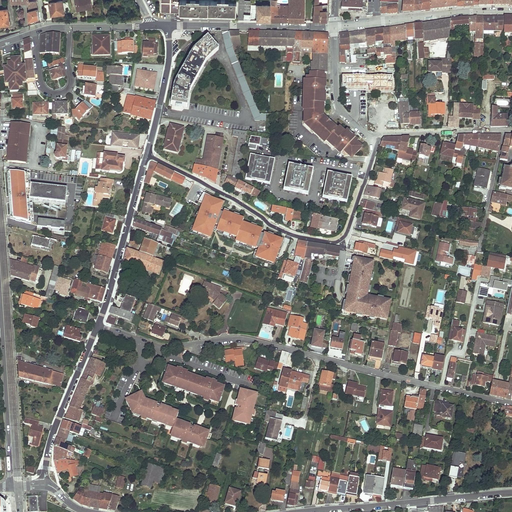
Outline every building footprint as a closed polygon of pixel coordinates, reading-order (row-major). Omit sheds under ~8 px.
[(36,0),(33,0),(29,1),(28,0),(10,0),(11,3),(18,3),(28,2),(28,11),(37,8),(36,0)] [(60,14),(64,13),(61,0),(58,0),(49,2),(51,15),(60,14)] [(92,8),(90,0),(74,0),(77,11),(81,10),(80,9),(86,8),(86,9),(92,8)] [(161,0),(161,11),(179,12),(179,11),(231,12),(236,12),(236,3),(236,0),(225,0),(161,0)] [(270,0),(270,4),(271,21),(277,21),(288,21),(288,4),(276,4),(276,0),(270,0)] [(288,0),(288,4),(288,21),(296,21),(304,22),(305,4),(304,4),(303,0),(288,0)] [(314,0),(313,22),(321,20),(328,20),(327,9),(327,4),(322,5),(318,5),(318,0),(314,0)] [(341,0),(341,9),(354,9),(362,10),(362,0),(341,0)] [(398,3),(398,0),(380,0),(380,8),(381,8),(381,15),(384,14),(397,13),(397,3),(398,3)] [(413,1),(413,2),(413,12),(421,11),(422,0),(421,0),(413,1)] [(429,10),(430,0),(421,0),(422,0),(421,11),(426,11),(429,10)] [(456,7),(456,0),(430,0),(429,10),(449,8),(456,7)] [(413,2),(403,1),(402,13),(407,12),(413,12),(413,2)] [(271,21),(270,4),(251,4),(251,12),(257,12),(257,20),(264,21),(271,21)] [(28,21),(39,17),(37,8),(28,11),(28,21)] [(0,27),(9,27),(6,11),(0,11),(0,27)] [(483,35),(483,31),(483,17),(479,17),(475,17),(475,32),(475,36),(483,36),(483,35)] [(503,37),(503,33),(504,17),(493,17),(483,17),(483,31),(493,31),(501,31),(501,37),(503,37)] [(450,20),(450,28),(449,34),(452,34),(452,33),(454,32),(453,26),(469,25),(468,18),(459,19),(450,20)] [(427,32),(450,28),(450,20),(446,20),(433,22),(422,24),(423,39),(423,44),(424,58),(427,58),(427,53),(428,53),(428,49),(427,49),(426,37),(427,37),(427,32)] [(423,39),(422,24),(416,25),(413,25),(414,38),(415,40),(423,39)] [(414,38),(413,25),(410,26),(405,26),(406,38),(414,38)] [(406,41),(406,38),(405,26),(397,27),(389,28),(391,48),(391,58),(395,58),(396,58),(394,41),(406,41)] [(391,48),(389,28),(385,29),(382,29),(383,42),(383,48),(391,48)] [(375,42),(383,42),(382,29),(377,30),(374,30),(375,42)] [(375,42),(374,30),(369,31),(365,32),(366,47),(368,47),(369,53),(376,52),(375,49),(375,42)] [(233,50),(229,32),(222,32),(226,50),(255,121),(266,121),(266,114),(259,114),(233,50)] [(233,50),(241,50),(239,32),(229,32),(233,50)] [(287,47),(287,33),(269,33),(248,32),(248,46),(287,47)] [(366,47),(365,32),(357,32),(348,33),(350,50),(350,55),(353,55),(353,49),(355,48),(360,47),(360,53),(365,53),(365,49),(367,49),(366,47)] [(53,33),(47,34),(41,35),(40,53),(58,54),(60,34),(53,33)] [(294,46),(295,33),(292,33),(287,33),(287,47),(287,52),(293,52),(293,47),(294,46)] [(304,33),(295,33),(294,46),(293,47),(293,52),(293,63),(300,63),(300,57),(300,48),(313,49),(313,34),(304,33)] [(340,34),(340,63),(345,63),(345,50),(350,50),(348,33),(345,33),(340,34)] [(313,34),(313,49),(313,53),(325,53),(327,53),(328,35),(319,34),(313,34)] [(93,47),(91,47),(91,55),(109,54),(109,36),(96,36),(93,36),(93,47)] [(206,61),(218,50),(207,38),(196,48),(197,49),(195,50),(193,53),(192,54),(191,54),(175,82),(174,84),(173,87),(170,104),(187,107),(189,92),(190,89),(205,63),(206,61)] [(148,44),(143,44),(142,57),(149,57),(149,54),(153,55),(153,54),(154,45),(155,45),(155,40),(149,40),(148,44)] [(125,41),(117,41),(118,53),(133,53),(133,41),(130,41),(125,41)] [(476,59),(483,59),(483,44),(479,44),(474,44),(474,59),(476,59)] [(313,53),(313,49),(300,48),(300,57),(303,57),(304,52),(313,53)] [(391,58),(391,48),(383,48),(375,49),(376,52),(376,57),(381,56),(380,53),(384,53),(384,56),(387,56),(387,59),(386,60),(386,64),(395,64),(395,58),(391,58)] [(325,53),(313,53),(312,63),(311,63),(310,74),(323,74),(324,74),(325,53)] [(4,67),(5,83),(9,83),(10,92),(18,91),(18,86),(22,86),(21,82),(26,82),(25,65),(20,66),(20,58),(7,59),(8,67),(4,67)] [(451,62),(451,59),(447,59),(441,59),(441,62),(428,62),(428,73),(448,73),(451,73),(451,62)] [(25,65),(26,82),(26,84),(35,83),(34,75),(32,60),(25,61),(25,65)] [(58,79),(62,78),(61,76),(65,75),(62,64),(59,65),(58,65),(53,66),(49,68),(52,79),(58,78),(58,79)] [(95,81),(97,82),(104,82),(103,72),(97,72),(98,70),(96,70),(96,68),(84,67),(80,67),(80,71),(78,71),(78,72),(78,76),(95,78),(95,81)] [(122,76),(123,68),(112,67),(110,85),(123,87),(124,82),(121,82),(120,82),(121,76),(122,76)] [(155,82),(157,74),(138,70),(135,86),(154,90),(155,82)] [(487,75),(482,75),(482,89),(487,89),(487,79),(492,79),(492,77),(496,77),(496,75),(489,75),(487,75)] [(321,97),(321,77),(308,77),(305,77),(305,81),(303,81),(303,84),(305,85),(305,92),(303,91),(303,96),(305,96),(305,112),(303,112),(303,124),(310,131),(311,130),(314,132),(324,121),(319,116),(320,115),(320,108),(319,108),(320,97),(321,97)] [(392,77),(342,77),(342,85),(369,85),(369,89),(392,89),(392,77)] [(95,97),(97,86),(85,84),(85,87),(83,87),(82,95),(84,95),(84,96),(95,97)] [(135,97),(128,95),(123,113),(131,115),(151,121),(156,100),(153,100),(152,101),(135,97)] [(12,100),(13,109),(23,109),(22,100),(23,100),(23,96),(13,97),(14,100),(12,100)] [(429,104),(429,115),(432,115),(445,114),(444,104),(435,104),(434,98),(428,98),(428,104),(429,104)] [(47,109),(47,103),(33,102),(33,114),(37,114),(37,115),(48,115),(48,109),(47,109)] [(63,104),(63,103),(51,103),(52,122),(55,122),(55,114),(67,114),(67,104),(63,104)] [(89,110),(82,103),(76,109),(72,110),(72,116),(74,115),(75,116),(79,120),(89,110)] [(409,103),(398,103),(399,122),(404,121),(404,124),(410,124),(409,113),(409,106),(409,104),(409,103)] [(448,117),(447,128),(453,128),(458,128),(459,119),(458,119),(459,105),(454,105),(453,117),(448,117)] [(468,119),(480,120),(480,114),(480,110),(476,110),(476,107),(473,107),(473,106),(459,105),(458,119),(459,119),(468,119)] [(491,105),(491,118),(503,118),(503,127),(505,127),(507,127),(507,114),(497,113),(497,106),(491,105)] [(412,113),(409,113),(410,124),(410,125),(416,125),(420,125),(419,113),(412,113)] [(491,118),(491,120),(491,127),(495,127),(503,127),(503,118),(491,118)] [(332,124),(326,119),(324,121),(314,132),(313,134),(318,139),(319,138),(321,136),(330,126),(332,124)] [(10,134),(28,136),(29,125),(11,123),(11,130),(10,134)] [(351,143),(359,151),(361,148),(353,140),(355,139),(346,131),(344,133),(339,128),(337,130),(332,124),(330,126),(335,132),(336,131),(344,138),(346,136),(352,141),(351,143)] [(177,153),(183,129),(170,126),(168,136),(164,149),(177,153)] [(335,132),(330,126),(321,136),(327,141),(326,143),(334,150),(336,149),(341,154),(343,152),(347,156),(354,156),(359,151),(351,143),(352,141),(346,136),(344,138),(336,131),(335,132)] [(232,178),(237,180),(239,177),(247,133),(234,130),(233,136),(239,137),(232,174),(234,175),(232,178)] [(128,148),(138,149),(139,138),(138,136),(126,134),(126,135),(125,135),(125,134),(113,133),(112,141),(116,142),(115,147),(123,148),(123,143),(128,144),(128,148)] [(28,136),(10,134),(9,148),(8,161),(25,163),(28,136)] [(197,160),(195,165),(217,170),(223,135),(216,134),(215,137),(208,136),(203,161),(197,160)] [(266,146),(267,138),(249,135),(248,148),(256,150),(257,144),(266,146)] [(469,146),(477,148),(480,135),(474,135),(468,136),(462,136),(458,136),(456,144),(463,145),(466,145),(465,147),(467,147),(467,148),(469,149),(469,146)] [(489,135),(480,135),(477,148),(498,152),(501,136),(489,135)] [(505,135),(502,148),(509,149),(509,148),(511,136),(508,135),(505,135)] [(319,138),(325,144),(326,143),(327,141),(321,136),(319,138)] [(409,137),(402,138),(398,151),(397,158),(411,161),(413,153),(406,151),(409,137)] [(398,151),(402,138),(392,138),(383,138),(382,140),(380,147),(398,151)] [(65,159),(67,141),(59,140),(58,140),(56,154),(55,155),(55,157),(56,159),(58,159),(59,158),(65,159)] [(455,147),(455,145),(449,144),(443,142),(440,159),(452,162),(455,147)] [(433,153),(434,149),(428,148),(420,146),(418,159),(423,160),(423,158),(428,159),(429,153),(433,153)] [(461,165),(464,149),(462,149),(457,148),(452,168),(458,169),(459,164),(461,165)] [(507,161),(509,149),(502,148),(500,160),(506,161),(507,161)] [(118,157),(118,155),(104,153),(102,171),(109,171),(109,169),(117,170),(119,171),(121,171),(122,170),(122,168),(121,167),(122,163),(124,164),(125,158),(118,157)] [(250,155),(245,179),(270,184),(273,172),(276,160),(250,155)] [(152,162),(150,163),(148,169),(153,171),(171,180),(174,173),(152,162)] [(501,175),(498,188),(511,190),(511,162),(511,167),(503,165),(502,169),(504,169),(503,175),(501,175)] [(214,184),(217,170),(195,165),(194,165),(192,173),(198,176),(214,184)] [(283,190),(309,195),(314,171),(300,168),(288,165),(283,190)] [(390,184),(390,183),(393,171),(386,168),(384,174),(380,172),(378,180),(376,179),(375,184),(382,186),(383,182),(390,184)] [(478,168),(474,186),(486,189),(490,171),(478,168)] [(149,185),(153,171),(148,169),(144,183),(149,185)] [(28,185),(28,175),(10,172),(13,220),(31,222),(29,199),(65,203),(67,189),(28,185)] [(184,183),(186,179),(174,173),(171,180),(174,182),(176,179),(184,183)] [(327,173),(322,198),(347,203),(352,178),(340,176),(327,173)] [(249,186),(237,180),(232,178),(228,176),(225,183),(235,188),(241,191),(246,193),(249,186)] [(96,200),(94,200),(93,206),(100,207),(101,201),(103,202),(103,197),(103,195),(110,196),(112,184),(113,185),(113,180),(101,179),(100,183),(99,183),(98,189),(96,188),(95,194),(96,194),(96,200)] [(190,189),(194,183),(187,180),(184,186),(190,189)] [(453,187),(454,183),(449,182),(448,185),(447,185),(443,201),(450,202),(451,197),(448,196),(449,194),(451,195),(452,190),(450,189),(451,186),(453,187)] [(384,192),(385,190),(367,186),(366,189),(364,195),(378,199),(380,191),(384,192)] [(262,192),(254,189),(250,195),(256,198),(258,194),(263,197),(263,196),(267,197),(268,195),(262,192)] [(172,200),(155,196),(155,194),(149,192),(149,195),(147,194),(146,198),(148,198),(147,201),(146,201),(143,213),(149,214),(150,209),(151,205),(154,206),(154,204),(170,208),(172,200)] [(511,196),(493,192),(491,202),(502,204),(502,202),(507,204),(507,202),(511,202),(511,196)] [(222,202),(203,195),(190,230),(209,237),(212,229),(220,210),(222,202)] [(424,204),(404,199),(402,209),(411,211),(410,217),(420,219),(424,204)] [(369,210),(371,203),(362,200),(362,203),(360,208),(367,210),(369,210)] [(176,218),(184,206),(177,202),(169,214),(176,218)] [(265,206),(257,202),(255,205),(263,210),(265,206)] [(381,213),(383,206),(378,205),(377,208),(376,207),(376,204),(371,203),(369,210),(376,212),(381,213)] [(434,216),(439,217),(441,208),(442,204),(437,203),(434,216)] [(300,223),(302,213),(272,207),(271,213),(285,216),(284,222),(288,223),(291,223),(291,221),(300,223)] [(475,222),(476,210),(458,208),(458,212),(461,212),(460,220),(469,221),(475,222)] [(242,218),(220,210),(212,229),(235,238),(241,221),(242,218)] [(317,215),(318,213),(310,211),(307,221),(312,222),(310,228),(317,229),(317,228),(335,232),(338,220),(317,215)] [(376,228),(378,218),(380,218),(381,213),(376,212),(374,217),(366,215),(365,214),(363,222),(362,224),(376,228)] [(102,231),(112,234),(115,223),(117,216),(107,213),(106,217),(105,217),(102,231)] [(38,219),(37,226),(64,230),(65,223),(38,219)] [(158,244),(160,245),(167,247),(170,248),(173,242),(173,241),(176,236),(165,231),(162,230),(162,229),(135,219),(133,226),(157,235),(154,242),(158,244)] [(263,229),(241,221),(235,238),(233,241),(255,250),(262,232),(263,229)] [(398,233),(409,236),(412,226),(400,223),(398,233)] [(165,231),(176,236),(178,230),(167,226),(165,230),(165,231)] [(282,239),(262,232),(255,250),(253,256),(273,264),(282,239)] [(45,239),(34,237),(31,245),(48,249),(51,240),(46,238),(45,239)] [(366,254),(368,247),(374,248),(376,241),(370,240),(365,239),(360,237),(359,240),(358,244),(356,244),(354,251),(366,254)] [(140,253),(153,257),(158,244),(154,242),(145,239),(142,246),(140,253)] [(114,253),(116,246),(99,241),(97,249),(98,249),(101,250),(99,256),(97,262),(110,266),(112,260),(111,260),(114,253)] [(304,258),(305,253),(308,242),(299,241),(295,257),(296,257),(300,258),(305,259),(305,258),(304,258)] [(170,248),(173,249),(180,252),(183,246),(173,242),(170,248)] [(339,257),(340,248),(326,246),(308,242),(305,253),(304,258),(305,258),(305,259),(304,263),(302,270),(301,272),(299,281),(303,283),(303,281),(307,282),(313,260),(310,259),(311,254),(311,252),(325,255),(333,256),(333,259),(335,259),(335,257),(339,257)] [(448,253),(450,244),(440,242),(436,262),(452,265),(453,259),(444,257),(445,252),(448,253)] [(187,255),(189,249),(186,248),(183,246),(180,252),(187,255)] [(381,249),(379,257),(392,260),(393,256),(405,259),(404,262),(413,265),(416,251),(399,247),(398,249),(393,248),(392,252),(381,249)] [(126,253),(124,262),(148,271),(152,258),(127,249),(126,253)] [(489,255),(486,267),(486,271),(482,270),(483,267),(474,265),(473,275),(481,277),(484,277),(483,283),(488,284),(490,274),(491,274),(492,275),(494,268),(498,269),(500,257),(501,255),(490,252),(489,255)] [(388,315),(391,301),(383,299),(383,301),(380,300),(380,299),(377,298),(370,297),(370,299),(366,298),(367,294),(367,291),(368,289),(366,289),(367,286),(368,287),(370,280),(371,275),(369,275),(370,272),(371,273),(373,262),(363,260),(363,255),(357,254),(356,259),(355,263),(353,262),(353,266),(354,267),(353,272),(352,272),(351,276),(352,276),(352,279),(350,278),(350,281),(349,287),(350,287),(349,294),(347,302),(347,305),(345,304),(344,311),(356,314),(357,312),(360,313),(360,315),(363,315),(370,317),(370,315),(375,316),(375,318),(379,318),(380,315),(383,316),(383,314),(388,315)] [(29,281),(29,280),(35,282),(41,262),(39,261),(37,267),(33,266),(33,267),(26,265),(29,258),(23,256),(21,263),(10,260),(11,275),(29,281)] [(473,259),(474,257),(468,256),(467,263),(474,265),(475,259),(473,259)] [(300,258),(296,257),(295,262),(287,260),(287,261),(284,260),(279,277),(282,278),(284,273),(296,276),(297,271),(300,262),(300,258)] [(164,263),(152,258),(148,271),(159,275),(163,265),(164,263)] [(110,266),(97,262),(96,264),(95,269),(107,273),(108,270),(110,266)] [(60,268),(54,266),(45,297),(47,298),(51,299),(60,268)] [(473,275),(472,280),(475,281),(475,283),(479,284),(481,277),(473,275)] [(511,285),(511,280),(511,279),(490,276),(488,287),(506,291),(507,285),(511,285)] [(66,296),(71,281),(58,278),(54,290),(59,291),(59,290),(61,290),(60,291),(60,294),(66,296)] [(80,281),(80,280),(75,279),(71,293),(86,298),(85,300),(89,301),(90,299),(100,302),(105,289),(88,283),(86,289),(80,287),(82,282),(80,281)] [(210,288),(211,285),(204,282),(201,293),(212,298),(213,297),(204,293),(206,287),(210,288)] [(219,294),(221,289),(211,285),(210,288),(206,287),(204,293),(213,297),(212,298),(212,299),(215,301),(213,304),(219,309),(228,300),(221,294),(220,295),(219,294)] [(467,292),(459,290),(456,302),(464,304),(465,300),(467,292)] [(34,298),(35,294),(26,291),(24,295),(23,295),(20,305),(37,309),(40,300),(34,298)] [(131,313),(136,299),(126,295),(120,310),(131,313)] [(503,304),(487,301),(485,310),(488,310),(485,323),(498,325),(503,304)] [(158,312),(160,308),(154,306),(149,304),(144,318),(153,322),(157,311),(158,312)] [(444,309),(427,306),(426,313),(425,317),(433,318),(436,319),(436,320),(441,322),(444,309)] [(88,319),(90,312),(76,307),(75,311),(78,312),(75,321),(87,324),(88,319)] [(132,314),(131,313),(120,310),(112,307),(111,310),(110,313),(130,320),(132,314)] [(284,326),(288,313),(267,307),(263,323),(275,326),(276,323),(279,324),(284,326)] [(186,318),(172,313),(168,323),(178,327),(179,323),(183,325),(184,322),(185,320),(186,318)] [(31,326),(31,327),(36,329),(39,319),(25,315),(23,323),(31,326)] [(290,326),(306,329),(308,323),(303,322),(304,318),(290,315),(288,325),(290,326)] [(460,322),(452,320),(449,338),(448,339),(459,342),(461,332),(458,332),(458,329),(460,322)] [(163,337),(167,327),(156,323),(153,333),(163,337)] [(358,324),(352,323),(350,331),(357,332),(358,326),(358,324)] [(392,331),(391,331),(389,345),(395,347),(397,333),(400,333),(402,325),(398,325),(394,323),(392,331)] [(67,326),(64,337),(80,342),(82,337),(79,336),(80,330),(67,326)] [(292,336),(292,337),(296,338),(304,340),(306,329),(290,326),(288,335),(292,336)] [(314,328),(311,345),(316,346),(321,347),(325,330),(314,328)] [(474,344),(473,352),(483,355),(485,347),(484,346),(484,344),(490,346),(491,343),(494,343),(496,336),(477,332),(475,341),(476,341),(476,345),(474,344)] [(421,334),(415,333),(413,343),(419,344),(421,334)] [(361,337),(354,335),(350,354),(355,355),(361,356),(364,343),(360,342),(361,337)] [(338,339),(332,338),(330,348),(332,348),(340,349),(342,350),(342,348),(344,341),(344,340),(338,339)] [(369,357),(370,357),(369,360),(375,362),(376,360),(380,361),(381,359),(385,341),(378,339),(377,343),(372,342),(369,357)] [(397,352),(395,351),(393,364),(401,365),(404,366),(404,364),(405,365),(408,350),(401,348),(400,350),(398,349),(397,352)] [(242,350),(234,351),(233,350),(224,351),(226,363),(235,361),(235,364),(244,362),(242,350)] [(285,352),(282,351),(282,352),(279,364),(277,369),(283,370),(283,369),(285,370),(289,353),(285,352)] [(436,357),(434,356),(434,358),(432,369),(431,371),(436,372),(441,373),(444,358),(440,357),(441,355),(437,355),(436,357)] [(427,368),(432,369),(434,358),(423,356),(420,367),(427,368)] [(456,358),(451,357),(446,379),(447,379),(446,381),(451,382),(452,380),(456,358)] [(73,400),(70,407),(79,410),(95,374),(100,362),(91,358),(85,372),(73,400)] [(273,369),(275,362),(270,361),(270,362),(258,358),(255,368),(265,371),(266,369),(272,371),(273,369)] [(19,377),(60,387),(64,374),(39,368),(18,362),(19,377)] [(100,377),(106,364),(100,362),(95,374),(100,377)] [(169,365),(165,364),(163,370),(167,372),(163,381),(165,382),(168,383),(167,384),(185,391),(186,388),(189,389),(188,392),(203,398),(209,400),(213,401),(214,400),(218,401),(223,387),(216,384),(217,382),(209,380),(208,381),(205,380),(201,379),(201,380),(197,379),(198,378),(193,376),(192,379),(189,378),(190,375),(187,373),(183,372),(184,370),(176,368),(176,369),(169,367),(169,365)] [(283,370),(279,386),(287,388),(291,371),(285,370),(283,369),(283,370)] [(498,382),(495,397),(502,398),(511,400),(511,393),(511,392),(511,369),(511,378),(510,378),(509,385),(498,382)] [(292,372),(292,371),(291,371),(287,388),(302,392),(305,383),(308,384),(310,376),(302,374),(292,372)] [(318,389),(332,393),(336,374),(328,372),(328,373),(322,372),(318,389)] [(113,381),(116,377),(109,373),(107,378),(113,381)] [(493,376),(484,374),(483,377),(473,375),(471,385),(484,387),(484,383),(485,381),(487,381),(492,382),(492,381),(493,376)] [(492,396),(495,397),(498,382),(492,381),(492,382),(489,395),(492,396)] [(357,386),(358,384),(348,382),(346,394),(364,398),(366,388),(357,386)] [(424,390),(420,389),(419,396),(416,410),(423,411),(424,403),(422,402),(424,391),(424,390)] [(254,399),(255,394),(240,390),(238,401),(237,405),(234,416),(235,417),(234,421),(247,424),(249,416),(251,417),(251,416),(253,410),(255,399),(254,399)] [(389,412),(389,406),(391,407),(393,392),(388,391),(381,391),(377,420),(383,421),(383,426),(390,427),(392,412),(389,412)] [(210,440),(212,434),(201,431),(201,430),(200,430),(195,428),(184,424),(183,425),(180,424),(180,423),(177,422),(179,415),(175,414),(172,413),(172,411),(166,408),(161,407),(150,403),(150,404),(144,402),(142,398),(143,398),(141,394),(127,400),(131,407),(130,408),(132,414),(141,418),(147,419),(173,428),(170,436),(175,437),(175,438),(182,441),(187,443),(197,446),(197,445),(203,447),(206,438),(210,440)] [(416,410),(419,396),(414,395),(414,398),(406,397),(404,408),(416,410)] [(442,405),(443,402),(439,402),(438,405),(435,404),(433,412),(435,412),(436,412),(436,416),(441,417),(451,418),(453,407),(442,405)] [(503,408),(502,412),(505,413),(504,415),(511,416),(511,407),(506,406),(504,406),(503,408)] [(65,418),(78,423),(83,411),(79,410),(70,407),(68,412),(65,418)] [(96,416),(99,408),(94,407),(90,414),(96,416)] [(102,417),(105,410),(99,408),(96,416),(102,418),(102,417)] [(276,413),(267,411),(264,421),(270,423),(267,435),(277,437),(281,421),(274,419),(276,413)] [(39,421),(25,418),(24,423),(32,425),(30,437),(34,438),(33,444),(30,443),(30,445),(38,447),(40,440),(43,428),(38,426),(39,421)] [(61,429),(69,432),(72,424),(64,421),(64,420),(62,424),(61,429)] [(81,427),(72,424),(69,432),(77,435),(78,435),(81,427)] [(423,426),(414,425),(412,440),(420,441),(423,426)] [(66,441),(69,432),(61,429),(59,435),(57,438),(65,441),(66,441)] [(422,437),(421,444),(420,449),(424,448),(441,451),(443,439),(433,437),(433,438),(426,437),(425,437),(422,437)] [(64,444),(65,441),(57,438),(56,443),(54,447),(68,451),(73,453),(74,448),(64,444)] [(256,453),(263,455),(266,445),(259,443),(256,453)] [(379,454),(380,446),(368,445),(368,446),(367,452),(379,454)] [(380,446),(379,454),(391,455),(392,449),(380,446)] [(67,454),(68,451),(54,447),(54,454),(54,462),(66,460),(66,455),(67,454)] [(89,458),(92,451),(87,449),(85,452),(83,456),(89,458)] [(453,451),(448,476),(454,478),(455,476),(462,478),(463,469),(458,468),(460,462),(464,463),(466,454),(453,451)] [(222,455),(216,454),(213,463),(218,464),(222,455)] [(259,459),(256,471),(256,476),(257,476),(256,486),(260,486),(265,487),(268,475),(264,474),(265,469),(269,470),(270,461),(266,460),(266,459),(263,458),(263,460),(259,459)] [(77,460),(66,460),(54,462),(57,472),(69,469),(71,477),(78,476),(75,465),(77,464),(77,460)] [(406,471),(403,487),(403,489),(408,489),(412,490),(417,462),(408,460),(406,471)] [(161,484),(166,470),(148,464),(141,485),(151,489),(153,482),(161,484)] [(438,480),(440,469),(422,465),(420,479),(425,480),(425,477),(433,479),(438,480)] [(393,469),(391,485),(397,486),(403,487),(406,471),(393,469)] [(94,480),(96,476),(88,472),(86,476),(94,480)] [(340,476),(331,474),(331,478),(330,479),(328,492),(332,493),(337,494),(339,481),(340,476)] [(349,476),(348,482),(345,493),(353,495),(356,495),(357,489),(359,478),(357,478),(350,476),(349,476)] [(369,495),(370,493),(373,494),(375,481),(375,477),(367,476),(366,480),(365,480),(364,488),(366,488),(365,494),(369,495)] [(123,489),(126,479),(120,477),(116,486),(116,487),(123,489)] [(321,488),(321,490),(328,492),(330,479),(328,478),(321,477),(318,490),(319,490),(319,488),(321,488)] [(305,487),(314,489),(315,482),(306,480),(305,487)] [(348,482),(339,481),(337,494),(341,494),(345,495),(345,493),(348,482)] [(382,496),(383,483),(375,481),(373,494),(376,494),(376,496),(382,496)] [(297,482),(296,485),(291,484),(290,489),(299,491),(297,482)] [(98,494),(99,487),(88,485),(87,491),(98,494)] [(220,488),(210,485),(208,494),(207,498),(206,500),(216,503),(220,488)] [(85,490),(82,489),(80,488),(78,492),(83,495),(80,504),(89,507),(102,509),(115,511),(119,498),(112,496),(112,495),(104,494),(103,495),(98,494),(87,491),(85,491),(85,490)] [(240,492),(230,489),(225,503),(229,505),(236,507),(240,492)] [(297,497),(299,491),(290,489),(287,505),(293,506),(295,505),(296,503),(297,497)] [(278,502),(283,503),(285,492),(276,490),(276,493),(273,492),(271,500),(274,501),(275,500),(279,500),(278,502)] [(83,495),(78,492),(73,499),(80,504),(83,495)] [(39,511),(37,496),(29,496),(31,511),(39,511)]
